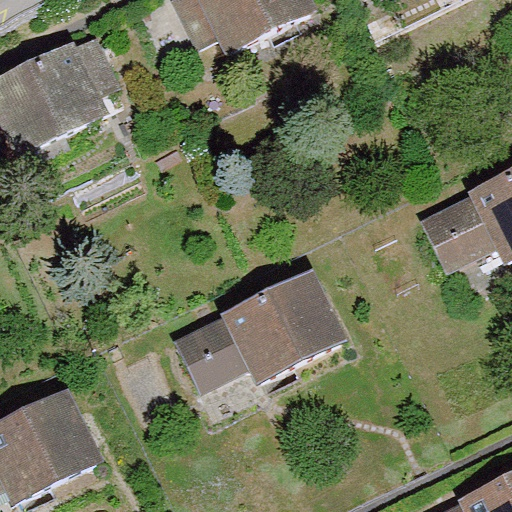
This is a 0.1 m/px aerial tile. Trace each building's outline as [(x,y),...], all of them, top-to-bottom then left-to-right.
[(211,0),(185,14),(219,95),(326,40),(313,14),(338,0),(391,0),(396,10),(413,0),(211,0)] [(95,46),(0,97),(0,157),(9,153),(31,193),(142,132),(95,46)] [(511,289),(511,196),(429,235),(465,311),(511,289)] [(325,289),(177,358),(208,426),(357,357),(325,289)] [(77,404),(0,441),(0,511),(71,511),(119,490),(77,404)] [(511,511),(511,494),(479,511),(511,511)]
